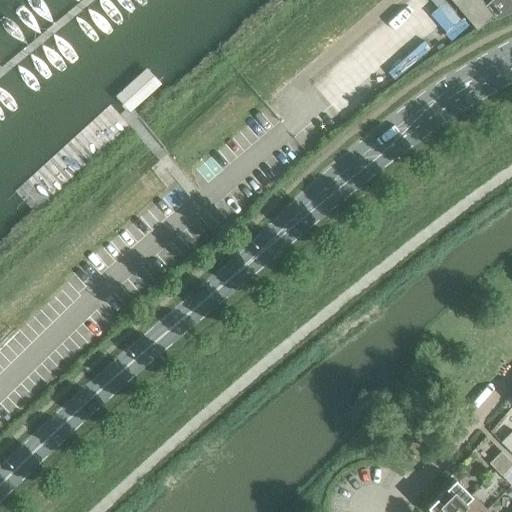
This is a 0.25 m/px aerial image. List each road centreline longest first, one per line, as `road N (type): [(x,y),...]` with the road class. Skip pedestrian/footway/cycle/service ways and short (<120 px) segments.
road 1 (secondary): [(511,47),(380,133),(147,344)]
road 2 (secondary): [(147,344),(440,121),(511,78)]
road 3 (secondary): [(0,487),(147,344)]
